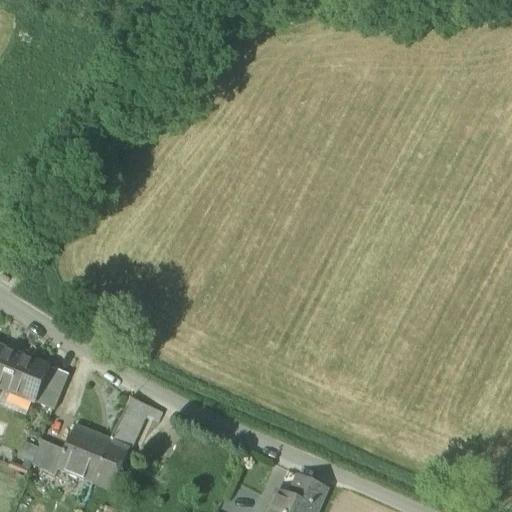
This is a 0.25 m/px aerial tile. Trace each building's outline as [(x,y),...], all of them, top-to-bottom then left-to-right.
[(0,390),(4,392),(18,357),(0,349),(0,390)] [(50,370),(18,357),(4,392),(35,405),(42,390),(50,370)] [(45,391),(53,372),(50,370),(42,390),(45,391)] [(45,391),(60,398),(69,377),(68,377),(53,371),(53,372),(45,391)] [(42,390),(35,405),(53,412),(60,398),(45,391),(42,390)] [(120,422),(110,442),(92,485),(97,487),(112,494),(130,450),(146,416),(159,422),(162,417),(131,401),(130,401),(120,422)] [(59,472),(92,485),(110,442),(75,428),(65,452),(57,471),(59,472)] [(32,466),(56,476),(59,472),(57,471),(65,452),(41,442),(31,466),(32,466)] [(269,511),(315,511),(326,489),(299,477),(290,497),(278,492),(269,511)]
